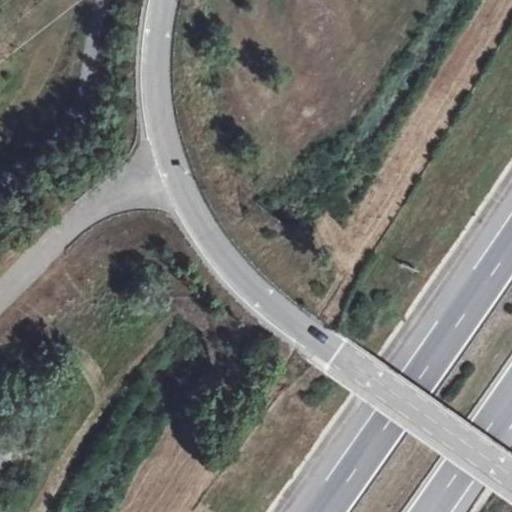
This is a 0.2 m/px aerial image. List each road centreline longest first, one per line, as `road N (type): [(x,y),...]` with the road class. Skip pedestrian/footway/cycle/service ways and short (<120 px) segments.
road 1 (unclassified): [(163,0),(153,90),(170,164),(209,237),(292,319),(511,472)]
road 2 (motorway): [(511,236),(313,511)]
road 3 (motorway): [(431,511),(511,396)]
